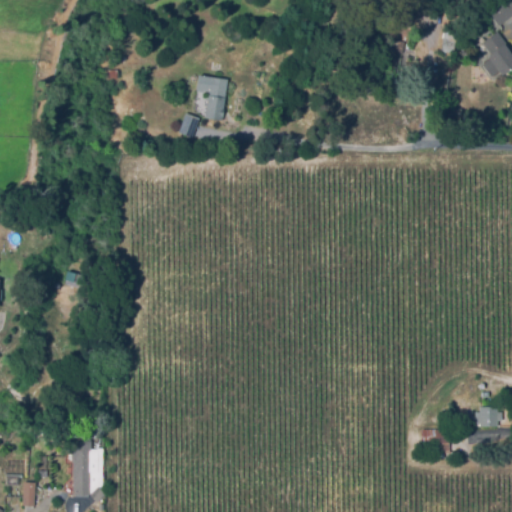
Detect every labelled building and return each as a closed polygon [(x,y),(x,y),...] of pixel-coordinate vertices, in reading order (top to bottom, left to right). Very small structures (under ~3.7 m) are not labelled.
[(511,11),(502,20),(492,7),(500,0),(511,0),(511,11)] [(411,26),(403,24),(407,10),(415,12),(411,26)] [(455,52),(443,50),(447,27),(459,29),(455,52)] [(511,65),(504,71),(492,55),(494,53),(484,40),(500,29),(509,41),(506,43),(511,50),(511,65)] [(396,75),(376,73),(379,38),(404,41),(403,55),(398,54),(396,75)] [(415,67),(405,65),(409,50),(419,52),(415,67)] [(222,70),(210,68),(212,58),(224,60),(222,70)] [(119,77),(108,76),(109,68),(119,68),(119,77)] [(222,118),(203,114),(207,90),(198,88),(201,74),(229,79),(222,118)] [(193,135),(181,131),(188,112),(200,116),(193,135)] [(129,145),(115,145),(116,137),(129,137),(129,145)] [(476,427),(475,412),(480,412),(480,406),(496,405),(497,411),(501,411),(501,420),(497,420),(497,426),(476,427)] [(102,435),(89,435),(90,424),(103,425),(102,435)] [(41,441),(35,441),(36,435),(29,434),(30,426),(43,427),(41,441)] [(458,457),(444,457),(444,450),(435,450),(435,439),(422,439),(422,430),(435,430),(435,428),(448,428),(448,450),(458,450),(458,457)] [(97,500),(90,493),(73,494),(72,479),(75,479),(72,439),(92,438),(91,448),(102,448),(101,488),(105,491),(97,500)] [(35,504),(23,504),(23,481),(35,481),(35,504)]
